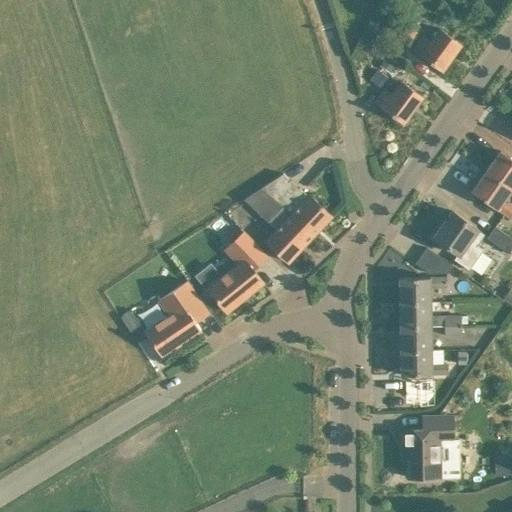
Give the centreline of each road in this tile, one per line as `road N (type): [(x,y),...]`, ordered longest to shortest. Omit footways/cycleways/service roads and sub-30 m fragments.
road 1 (unclassified): [(0,492),(257,336),(329,316)]
road 2 (tertiary): [(372,228),(511,33)]
road 3 (unclassified): [(372,228),(318,0)]
road 4 (tertiary): [(348,511),(350,365),(329,316)]
